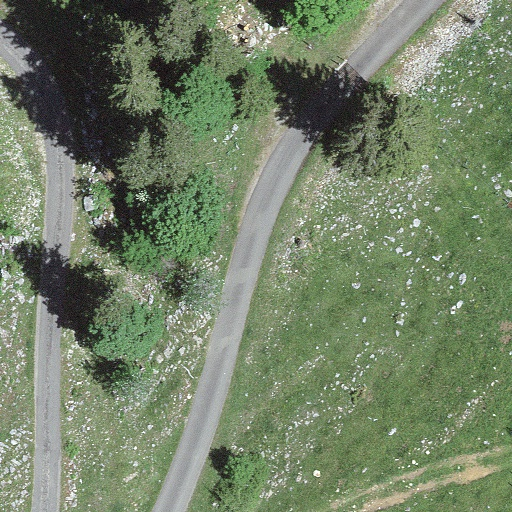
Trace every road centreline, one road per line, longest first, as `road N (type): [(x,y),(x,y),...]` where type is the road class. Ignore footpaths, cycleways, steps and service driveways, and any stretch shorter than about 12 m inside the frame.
road 1 (unclassified): [(426,0),(350,74),(285,166),(168,511)]
road 2 (track): [(45,511),(58,147),(33,73),(0,38)]
road 3 (track): [(349,511),(511,458)]
